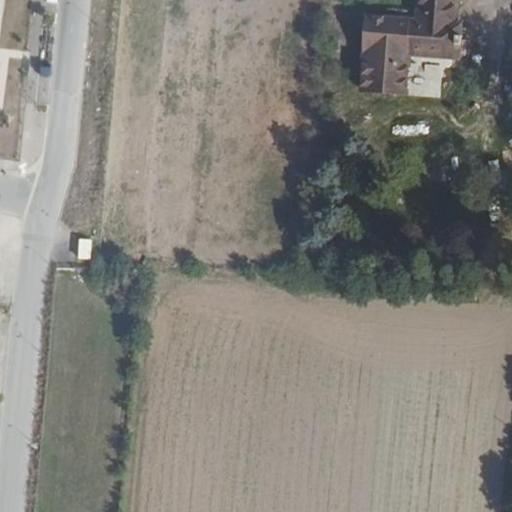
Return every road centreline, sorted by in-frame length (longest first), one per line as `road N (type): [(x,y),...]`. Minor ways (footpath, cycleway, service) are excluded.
road 1 (residential): [(37,232),(11,511)]
road 2 (unclassified): [(74,0),(59,156),(37,232)]
